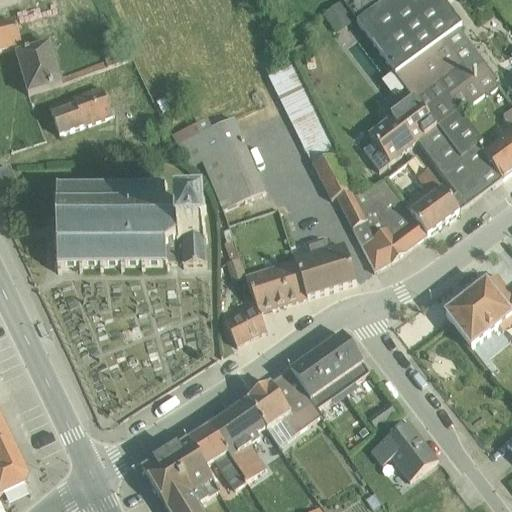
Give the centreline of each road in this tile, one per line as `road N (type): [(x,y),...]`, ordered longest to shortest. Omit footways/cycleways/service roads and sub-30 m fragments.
road 1 (residential): [(91,479),(354,310)]
road 2 (unclassified): [(354,310),(500,511)]
road 3 (tertiary): [(91,479),(0,285)]
road 4 (residential): [(511,224),(422,291),(354,310)]
